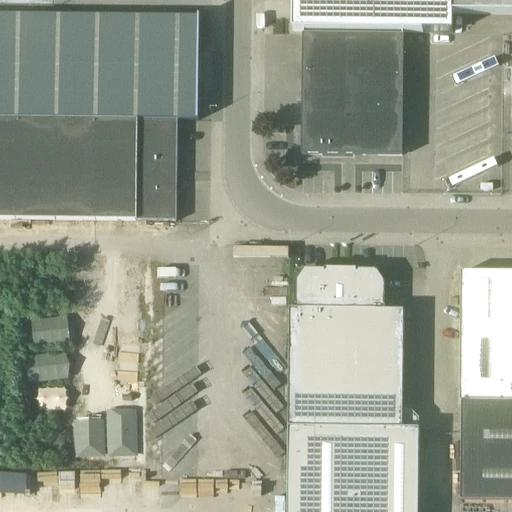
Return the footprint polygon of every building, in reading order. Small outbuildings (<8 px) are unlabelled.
[(511,0),(292,0),(292,32),(304,33),(304,35),(402,36),(402,34),(452,34),(452,15),(511,15),(511,0)] [(0,114),(200,116),(201,11),(0,9),(0,114)] [(403,36),(402,36),(304,35),(303,35),(302,155),(323,155),(323,159),(353,159),(353,156),(402,156),(403,36)] [(178,121),(0,119),(0,220),(137,222),(137,221),(176,222),(178,121)] [(304,271),(296,283),(296,311),(290,311),(286,511),(418,511),(419,431),(402,430),(403,312),(384,312),(384,284),(376,272),(356,272),(356,271),(348,271),(348,274),(332,274),(332,270),(324,270),(324,271),(304,271)] [(459,403),(459,404),(461,404),(460,503),(511,503),(511,273),(461,273),(459,403)]
